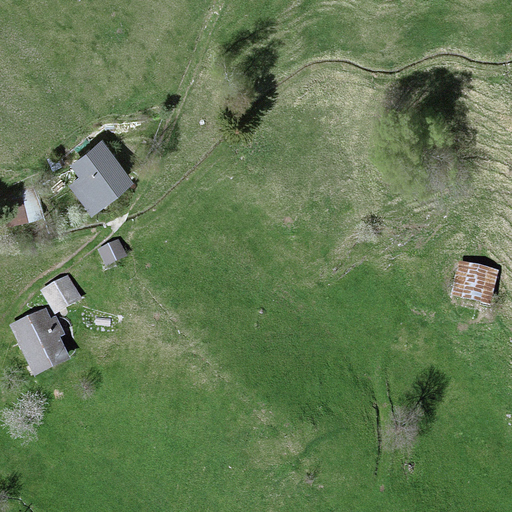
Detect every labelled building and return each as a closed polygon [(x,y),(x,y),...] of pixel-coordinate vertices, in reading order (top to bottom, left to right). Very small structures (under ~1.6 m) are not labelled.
[(132,176),(102,140),(75,161),(84,173),(73,181),(94,207),(132,176)] [(117,242),(100,251),(107,264),(124,255),(117,242)] [(495,279),(456,269),(445,308),(485,319),(495,279)] [(67,279),(44,293),(56,311),(78,299),(67,279)] [(44,312),(13,327),(36,374),(68,359),(56,337),(62,334),(55,320),(49,323),(44,312)]
